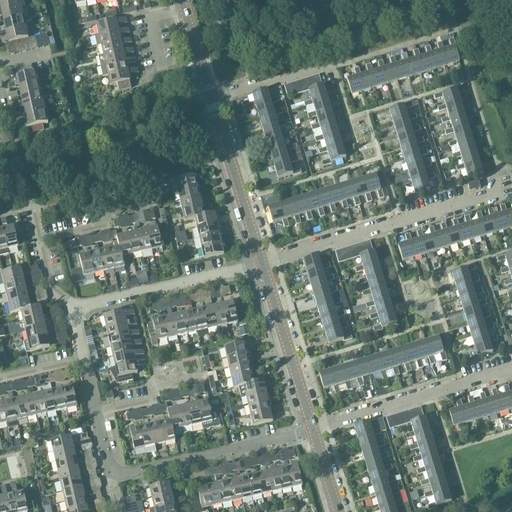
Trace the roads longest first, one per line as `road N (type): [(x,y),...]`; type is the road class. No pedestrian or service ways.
road 1 (residential): [(261,264),(503,188)]
road 2 (residential): [(312,429),(511,368)]
road 3 (residential): [(116,473),(312,429)]
road 4 (residential): [(81,309),(261,264)]
road 5 (tertiary): [(312,429),(261,264)]
road 6 (tertiary): [(261,264),(211,99)]
